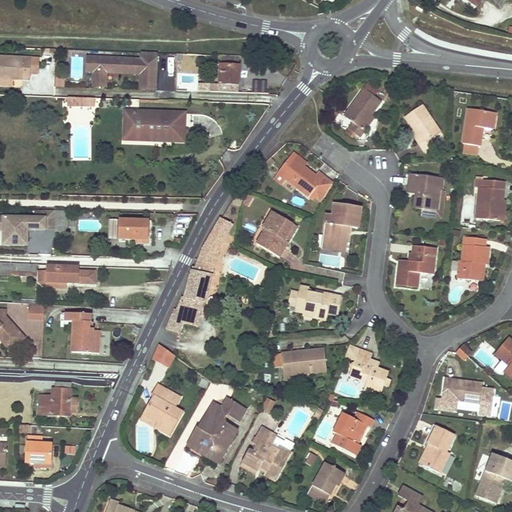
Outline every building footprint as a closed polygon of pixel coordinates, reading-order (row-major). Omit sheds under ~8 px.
[(93,73),(92,87),(104,88),(104,73),(139,74),(139,89),(154,89),(155,53),(140,53),(140,60),(93,59),(93,73)] [(0,78),(16,79),(31,79),(32,73),(33,58),(0,56),(0,78)] [(237,92),(238,61),(237,61),(237,58),(221,57),(221,60),(219,60),(219,66),(217,66),(216,84),(211,84),(211,92),(237,92)] [(40,73),(41,58),(33,58),(32,73),(40,73)] [(184,65),(177,64),(176,79),(184,79),(184,65)] [(64,88),(65,77),(55,76),(54,88),(64,88)] [(343,116),(352,123),(345,134),(353,140),(356,136),(360,139),(365,132),(362,129),(381,102),(362,89),(343,116)] [(90,97),(76,97),(64,96),(64,107),(75,107),(90,108),(90,97)] [(431,139),(435,136),(439,133),(421,106),(405,117),(422,144),(419,146),(424,153),(435,145),(431,139)] [(464,144),(471,145),(478,146),(480,147),(483,128),(493,129),(495,114),(467,109),(462,144),(464,144)] [(133,140),(134,111),(123,111),(122,140),(133,140)] [(184,114),(134,111),(133,140),(182,142),(184,114)] [(471,145),(464,144),(463,152),(477,155),(478,146),(471,145)] [(307,163),(293,153),(290,157),(303,167),(307,163)] [(327,193),(333,182),(318,171),(314,176),(303,167),(290,157),(278,173),(279,173),(275,179),(283,186),(287,180),(309,197),(314,190),(317,186),(327,193)] [(416,195),(415,209),(422,210),(431,211),(431,218),(441,219),(443,205),(439,205),(441,192),(442,179),(409,175),(408,189),(417,190),(416,195)] [(481,189),(482,181),(475,180),(474,188),(478,188),(480,188),(481,189)] [(481,189),(480,188),(478,188),(476,219),(499,221),(501,201),(503,201),(504,182),(482,181),(481,189)] [(324,197),(327,193),(317,186),(314,190),(324,197)] [(332,216),(329,216),(326,215),(325,224),(324,224),(322,236),(326,237),(325,245),(348,249),(350,236),(347,235),(348,228),(357,229),(360,208),(334,204),(332,216)] [(34,217),(0,216),(0,227),(3,228),(3,244),(26,245),(27,229),(45,229),(45,228),(45,210),(35,210),(34,217)] [(56,211),(45,210),(45,228),(55,229),(56,211)] [(69,211),(56,211),(55,229),(55,233),(68,233),(69,211)] [(270,212),(266,220),(261,228),(263,230),(255,244),(279,258),(288,243),(283,240),(292,225),(270,212)] [(147,220),(119,220),(119,240),(127,240),(127,246),(133,246),(146,246),(146,240),(147,220)] [(212,236),(221,242),(231,226),(221,220),(212,236)] [(283,240),(288,243),(296,227),(292,225),(283,240)] [(170,241),(179,245),(185,232),(175,228),(170,241)] [(176,309),(200,316),(219,245),(221,242),(212,236),(202,251),(195,272),(192,271),(184,298),(182,297),(176,309)] [(320,248),(348,252),(348,249),(325,245),(326,237),(322,236),(320,248)] [(457,280),(480,282),(481,265),(485,265),(487,265),(488,256),(489,248),(485,248),(486,240),(464,238),(462,262),(458,262),(457,280)] [(409,254),(408,262),(408,266),(398,265),(396,286),(417,289),(419,273),(433,275),(436,250),(413,247),(412,254),(409,254)] [(0,263),(0,274),(6,275),(6,272),(26,272),(26,275),(34,275),(34,264),(29,264),(13,264),(10,264),(0,263)] [(77,271),(76,266),(44,264),(44,272),(36,271),(35,281),(44,282),(43,290),(53,290),(53,283),(65,283),(93,284),(94,272),(77,271)] [(432,289),(432,275),(421,274),(420,288),(432,289)] [(295,311),(299,312),(303,313),(303,311),(314,313),(313,318),(325,320),(326,314),(337,316),(341,297),(322,294),(322,296),(308,293),(309,289),(300,287),(298,293),(290,292),(288,305),(296,307),(295,311)] [(42,320),(43,305),(29,304),(28,319),(42,320)] [(176,309),(174,309),(166,330),(179,333),(181,322),(197,326),(200,316),(176,309)] [(0,347),(2,350),(13,350),(24,340),(4,318),(4,311),(0,311),(0,347)] [(90,315),(62,313),(61,322),(73,322),(72,353),(93,353),(101,353),(101,331),(93,330),(94,324),(90,323),(90,315)] [(511,341),(509,339),(496,355),(511,367),(508,369),(511,372),(511,341)] [(172,357),(156,346),(151,359),(153,361),(152,363),(167,370),(172,357)] [(380,394),(381,390),(383,386),(387,388),(390,381),(385,379),(387,373),(377,369),(367,366),(369,360),(371,355),(358,350),(349,346),(345,355),(355,359),(349,376),(366,383),(364,388),(372,391),(380,394)] [(456,354),(464,360),(467,356),(471,352),(462,346),(456,354)] [(272,356),(273,362),(273,368),(282,367),(284,382),(295,381),(294,375),(326,371),(323,349),(306,351),(306,355),(291,357),(291,353),(272,356)] [(379,363),(369,360),(367,366),(377,369),(379,363)] [(443,377),(441,387),(439,398),(437,398),(436,409),(456,412),(458,400),(478,404),(481,404),(479,413),(491,415),(495,389),(481,387),(481,383),(443,377)] [(32,381),(0,379),(0,386),(32,388),(32,381)] [(37,406),(36,414),(69,416),(69,411),(76,411),(77,400),(69,400),(70,383),(53,382),(53,391),(50,391),(50,395),(39,395),(38,406),(37,406)] [(151,396),(152,397),(153,397),(144,415),(158,423),(155,429),(169,436),(182,413),(173,408),(167,405),(172,395),(157,386),(151,396)] [(173,408),(179,398),(172,395),(167,405),(173,408)] [(261,409),(270,413),(275,402),(267,398),(261,409)] [(229,413),(235,403),(228,399),(222,409),(226,412),(229,413)] [(239,421),(246,409),(235,403),(229,413),(228,414),(239,421)] [(219,421),(220,422),(226,412),(222,409),(213,404),(200,426),(199,425),(186,446),(218,464),(237,431),(226,425),(224,429),(216,425),(219,421)] [(31,408),(22,407),(22,424),(30,424),(31,408)] [(337,434),(334,439),(332,444),(354,456),(360,445),(354,442),(359,434),(363,425),(368,427),(370,428),(374,421),(357,413),(354,420),(342,414),(333,432),(337,434)] [(144,415),(140,421),(155,429),(158,423),(144,415)] [(426,443),(434,425),(431,424),(422,442),(426,443)] [(359,434),(363,436),(368,427),(363,425),(359,434)] [(431,446),(426,455),(422,464),(439,473),(449,453),(444,450),(452,434),(434,425),(426,443),(431,446)] [(31,435),(31,426),(20,426),(19,434),(31,435)] [(252,453),(251,452),(249,451),(243,463),(257,470),(259,466),(266,470),(264,474),(275,480),(290,453),(279,447),(277,450),(270,446),(276,435),(262,427),(253,444),(257,446),(252,453)] [(431,446),(426,443),(416,462),(422,464),(426,455),(431,446)] [(51,444),(27,444),(26,463),(51,464),(51,444)] [(76,446),(65,446),(65,454),(75,454),(76,446)] [(310,452),(304,462),(310,465),(315,455),(310,452)] [(488,494),(491,495),(495,497),(499,488),(497,487),(500,478),(505,480),(511,482),(511,462),(492,455),(475,496),(485,500),(488,494)] [(324,462),(311,485),(307,494),(324,503),(328,494),(334,484),(341,471),(324,462)] [(241,466),(255,474),(257,470),(243,463),(241,466)] [(338,486),(345,473),(341,471),(334,484),(338,486)] [(495,504),(505,480),(500,478),(497,487),(499,488),(495,497),(491,495),(488,494),(485,500),(495,504)] [(398,506),(394,511),(427,511),(417,506),(422,498),(403,486),(397,495),(409,502),(404,510),(398,506)] [(110,500),(107,507),(105,511),(133,511),(134,511),(118,506),(118,503),(110,500)]
